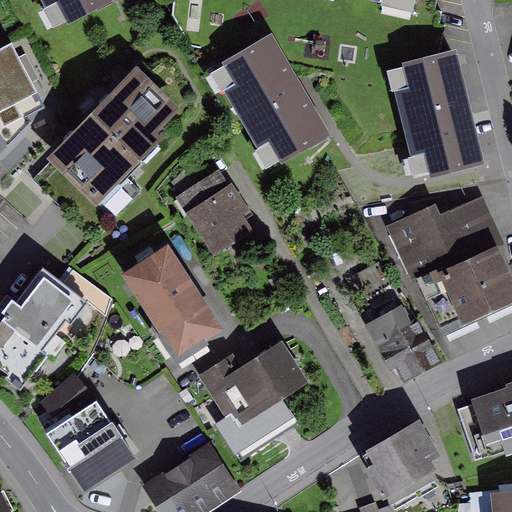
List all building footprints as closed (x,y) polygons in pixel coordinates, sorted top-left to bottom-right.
[(51,0),(60,17),(91,0),(51,0)] [(221,70),(274,158),(322,129),(269,41),(221,70)] [(42,104),(11,43),(0,48),(0,138),(7,149),(38,117),(33,110),(42,104)] [(398,67),(424,170),(479,156),(453,53),(398,67)] [(138,71),(55,157),(96,197),(158,133),(152,127),(174,105),(138,71)] [(215,176),(182,198),(216,249),(249,227),(215,176)] [(468,188),(399,215),(423,278),(444,270),(470,335),(511,318),(511,249),(510,245),(493,252),(468,188)] [(218,329),(168,249),(129,274),(179,353),(218,329)] [(4,377),(20,388),(85,300),(41,267),(0,322),(0,361),(10,369),(4,377)] [(399,358),(406,373),(434,358),(407,306),(373,324),(392,361),(399,358)] [(205,376),(237,422),(302,379),(280,345),(240,373),(230,359),(205,376)] [(511,389),(477,401),(492,447),(511,440),(511,389)] [(96,403),(49,433),(83,487),(131,457),(96,403)] [(428,422),(373,454),(397,494),(452,462),(428,422)] [(150,487),(165,511),(190,511),(232,486),(210,450),(150,487)] [(511,511),(511,492),(495,494),(496,511),(511,511)]
